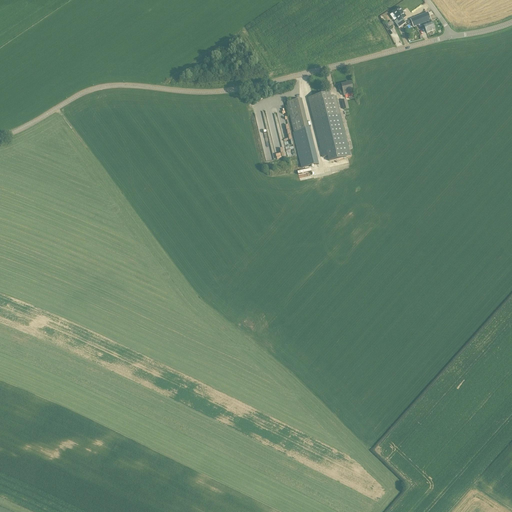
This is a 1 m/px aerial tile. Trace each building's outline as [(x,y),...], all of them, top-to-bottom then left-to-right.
[(399,28),(406,23),(403,19),(406,17),(399,7),(392,12),(398,20),(395,22),(399,28)] [(424,26),(427,34),(435,30),(428,13),(410,19),(414,27),(421,24),(422,27),(424,26)] [(354,94),(351,83),(342,85),(343,88),(340,89),(341,93),(344,93),(345,96),(354,94)] [(347,141),(336,97),(331,98),(330,93),(308,99),(314,122),(323,158),(328,156),(329,162),(350,156),(347,141)] [(300,100),(287,103),(294,133),(308,129),(301,100),(300,100)] [(283,114),(278,115),(283,138),(287,137),(291,137),(288,124),(285,124),(283,114)] [(308,129),(294,133),(302,167),(316,164),(319,163),(310,129),(308,129)] [(262,142),(266,161),(273,160),(272,153),(270,153),(267,141),(262,142)]
